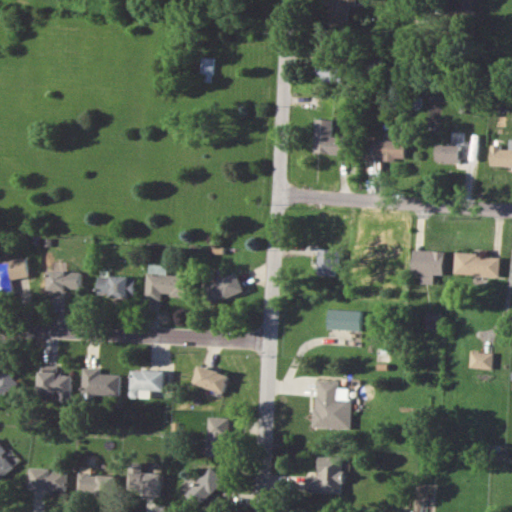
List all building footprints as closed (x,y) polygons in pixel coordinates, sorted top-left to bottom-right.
[(327,0),(327,24),(348,24),(349,5),(356,6),(356,0),(327,0)] [(213,57),(201,57),(200,80),(212,81),(213,57)] [(338,80),(339,64),(316,62),(316,79),(338,80)] [(314,152),(342,153),(343,136),(333,135),(334,119),(315,118),(314,152)] [(405,159),(405,139),(365,138),(365,159),(405,159)] [(459,162),(460,144),(436,143),(436,162),(459,162)] [(340,275),(340,248),(318,248),(318,275),(340,275)] [(412,272),(421,272),(420,283),(434,283),(434,273),(444,274),(445,250),(413,249),(412,272)] [(500,254),(455,253),(455,274),(499,275),(500,254)] [(30,275),(25,258),(19,259),(18,257),(8,260),(13,280),(30,275)] [(188,275),(167,273),(168,264),(148,263),(146,298),(162,299),(162,294),(187,296),(188,275)] [(81,290),(81,270),(54,270),(54,289),(81,290)] [(206,282),(211,301),(244,292),(239,273),(206,282)] [(134,297),(135,276),(99,275),(99,296),(134,297)] [(362,309),(328,308),(327,328),(361,329),(362,309)] [(440,312),(426,311),(426,328),(440,329),(440,312)] [(493,368),(493,352),(470,351),(470,367),(493,368)] [(57,365),(40,364),(39,392),(61,393),(60,401),(71,401),(72,374),(57,374),(57,365)] [(229,372),(197,365),(193,385),(226,391),(229,372)] [(121,373),(101,373),(101,367),(83,367),(82,393),(120,394),(121,373)] [(0,374),(0,399),(18,382),(6,369),(0,374)] [(166,370),(132,369),(131,388),(141,388),(141,397),(152,397),(152,390),(165,390),(166,370)] [(351,428),(352,398),(348,398),(348,388),(338,387),(338,380),(315,379),(314,427),(351,428)] [(208,454),(230,454),(231,417),(209,416),(208,454)] [(0,478),(14,466),(3,453),(7,450),(0,441),(0,478)] [(309,493),(344,492),(343,455),(319,456),(319,475),(308,475),(309,493)] [(67,469),(30,467),(29,489),(66,490),(67,469)] [(162,472),(134,471),(133,489),(143,489),(143,495),(161,495),(162,472)] [(78,494),(113,495),(113,473),(79,472),(78,494)]
